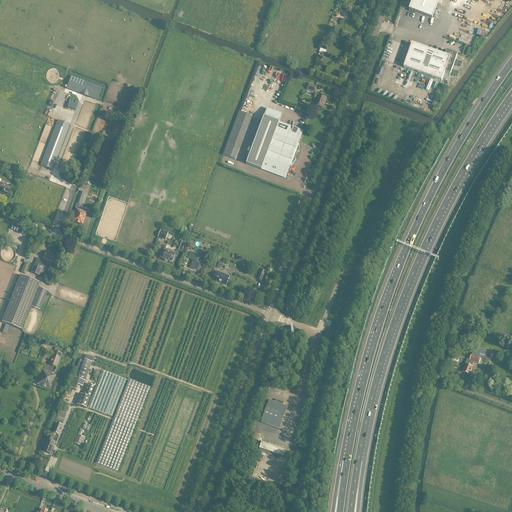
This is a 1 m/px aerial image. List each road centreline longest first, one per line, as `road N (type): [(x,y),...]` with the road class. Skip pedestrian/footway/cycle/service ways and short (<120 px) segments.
road 1 (motorway): [(511,61),(447,164),(404,253),(379,319),(347,459)]
road 2 (motorway): [(358,459),(382,357),(418,257),(511,97)]
road 3 (unclassified): [(271,314),(388,0)]
road 4 (unclassified): [(0,211),(271,314)]
road 5 (unclassified): [(195,511),(271,314)]
road 6 (unknown): [(290,185),(239,162),(259,107),(294,116)]
road 7 (unclassified): [(271,314),(320,333),(347,258)]
